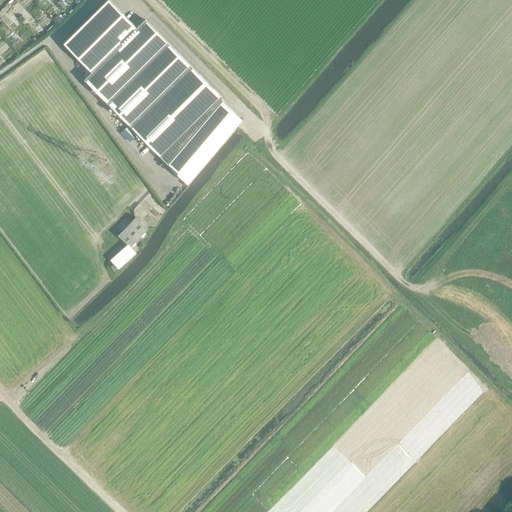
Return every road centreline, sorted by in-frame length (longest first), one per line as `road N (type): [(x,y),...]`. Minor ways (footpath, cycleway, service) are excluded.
road 1 (track): [(131,511),(0,391)]
road 2 (unclassified): [(0,75),(95,0)]
